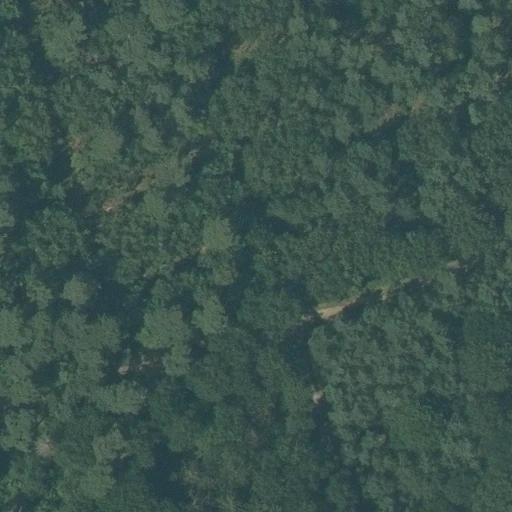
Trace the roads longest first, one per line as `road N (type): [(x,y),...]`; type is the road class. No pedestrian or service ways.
road 1 (track): [(511,254),(0,428)]
road 2 (track): [(201,0),(350,511)]
